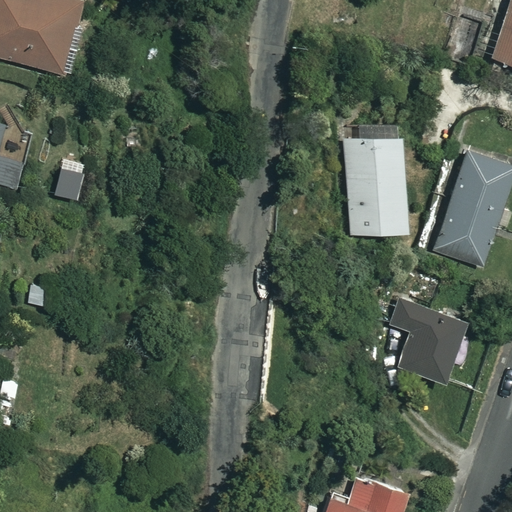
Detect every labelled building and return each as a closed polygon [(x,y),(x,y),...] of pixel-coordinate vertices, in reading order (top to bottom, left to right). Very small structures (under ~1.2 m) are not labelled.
[(66,0),(0,0),(0,56),(60,70),(65,46),(57,44),(66,0)] [(511,0),(504,0),(489,57),(511,63),(511,0)] [(395,227),(388,119),(353,121),(354,134),(339,135),(345,230),(395,227)] [(19,125),(0,120),(0,180),(5,182),(19,125)] [(505,158),(458,146),(431,250),(478,262),(505,158)] [(82,161),(58,155),(49,191),(72,197),(82,161)] [(454,313),(395,297),(387,323),(406,328),(396,365),(437,377),(454,313)] [(389,511),(398,475),(356,465),(349,492),(323,486),(317,511),(389,511)]
